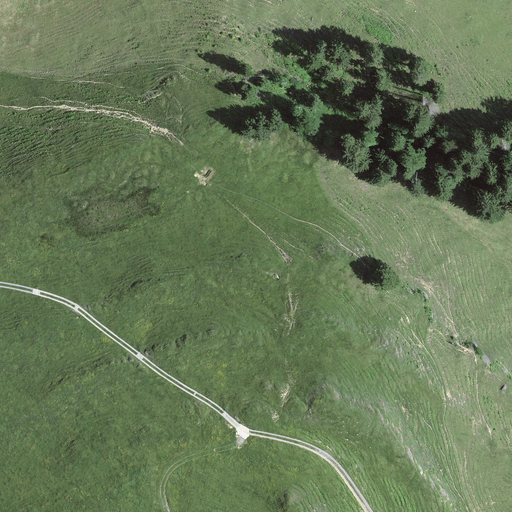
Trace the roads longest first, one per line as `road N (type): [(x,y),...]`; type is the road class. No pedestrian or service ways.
road 1 (track): [(242,430),(74,306),(0,284)]
road 2 (track): [(370,511),(315,449),(242,430)]
road 3 (track): [(242,430),(235,447),(171,469),(161,487),(166,511)]
